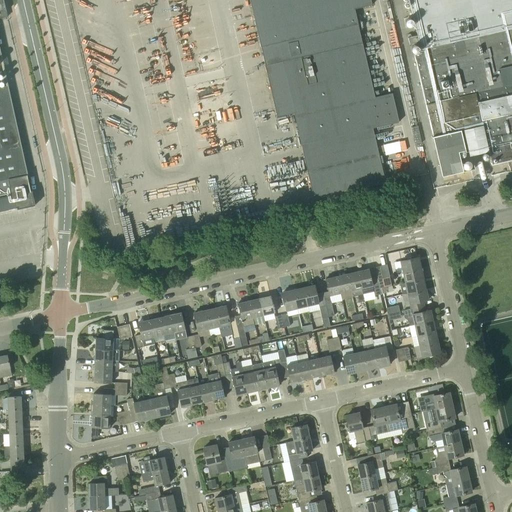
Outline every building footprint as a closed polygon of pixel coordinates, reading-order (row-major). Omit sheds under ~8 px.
[(0,0),(0,211),(8,209),(9,210),(15,209),(15,208),(17,207),(18,209),(35,205),(32,191),(31,191),(0,50),(0,18),(8,16),(3,0),(0,0)] [(293,113),(313,199),(385,183),(381,164),(383,163),(381,156),(379,156),(373,129),(399,123),(392,94),(375,98),(354,9),(372,5),(370,0),(249,0),(276,117),(293,113)] [(511,0),(409,0),(417,35),(408,37),(410,44),(419,42),(421,53),(414,54),(442,176),(463,171),(461,161),(458,152),(465,150),(465,152),(466,152),(461,130),(464,129),(469,155),(488,151),(489,155),(492,165),(511,160),(511,0)] [(400,261),(403,272),(421,268),(419,257),(400,261)] [(384,278),(390,277),(387,264),(381,266),(384,278)] [(375,267),(376,270),(380,288),(386,287),(392,286),(390,277),(384,278),(381,266),(375,267)] [(421,268),(403,272),(405,282),(423,278),(421,268)] [(376,270),(369,272),(369,269),(358,271),(363,294),(373,291),(374,296),(381,294),(380,288),(376,270)] [(347,273),(351,291),(352,296),(363,294),(358,271),(347,273)] [(351,291),(347,273),(336,276),(340,294),(351,291)] [(340,294),(336,276),(326,278),(329,291),(323,293),(328,317),(334,315),(330,296),(340,294)] [(426,289),(423,278),(405,282),(408,293),(426,289)] [(304,288),(308,306),(319,303),(324,327),(331,326),(328,317),(323,293),(317,294),(315,285),(304,288)] [(297,308),(308,306),(304,288),(293,290),(297,308)] [(426,289),(408,293),(402,294),(405,305),(409,304),(410,309),(424,306),(423,301),(428,300),(426,289)] [(286,311),(297,308),(293,290),(282,293),(286,311)] [(274,313),(275,313),(270,295),(259,298),(263,316),(274,313)] [(253,318),(263,316),(259,298),(249,300),(253,318)] [(254,324),(253,318),(249,300),(238,303),(241,315),(235,316),(240,337),(242,346),(248,345),(244,326),(254,324)] [(388,314),(400,311),(399,305),(386,308),(388,314)] [(215,308),(221,333),(232,331),(233,339),(240,337),(235,316),(229,318),(226,306),(215,308)] [(408,320),(410,326),(433,321),(430,310),(426,311),(424,306),(410,309),(403,311),(404,318),(408,320)] [(204,311),(209,329),(210,336),(221,333),(215,308),(204,311)] [(209,329),(204,311),(193,313),(198,331),(209,329)] [(400,311),(388,314),(389,320),(401,317),(400,311)] [(170,315),(174,332),(185,330),(181,312),(170,315)] [(281,315),(284,327),(290,325),(287,313),(281,315)] [(160,317),(164,335),(174,332),(170,315),(160,317)] [(284,327),(281,315),(275,316),(278,328),(284,327)] [(149,319),(153,337),(164,335),(160,317),(149,319)] [(144,346),(155,343),(153,337),(149,319),(138,322),(141,334),(135,336),(138,348),(144,347),(144,346)] [(433,321),(410,326),(409,326),(412,337),(435,331),(433,321)] [(132,336),(129,324),(123,325),(126,338),(132,336)] [(303,332),(313,330),(312,324),(302,327),(303,332)] [(117,327),(120,339),(126,338),(123,325),(117,327)] [(95,349),(120,350),(113,349),(114,338),(113,338),(114,330),(104,330),(103,338),(96,338),(95,349)] [(435,331),(412,337),(414,347),(419,345),(420,346),(438,342),(435,331)] [(193,335),(196,348),(201,346),(198,334),(193,335)] [(186,337),(189,349),(186,350),(188,359),(198,356),(196,348),(193,335),(186,337)] [(384,341),(374,343),(379,367),(390,364),(387,350),(393,348),(390,336),(383,338),(384,341)] [(341,349),(339,337),(332,338),(335,351),(341,349)] [(335,351),(332,338),(326,340),(329,352),(335,351)] [(440,353),(438,342),(420,346),(422,357),(440,353)] [(379,367),(374,343),(363,346),(364,351),(368,369),(379,367)] [(248,348),(249,353),(260,351),(259,345),(248,348)] [(408,347),(402,348),(405,361),(411,359),(408,347)] [(353,354),(352,348),(343,350),(342,351),(343,356),(347,374),(358,371),(353,354)] [(396,350),(398,362),(405,361),(402,348),(396,350)] [(95,360),(119,361),(120,350),(95,349),(95,360)] [(358,371),(368,369),(364,351),(353,354),(358,371)] [(302,380),(298,362),(287,365),(285,353),(278,354),(279,358),(284,378),(290,377),(291,383),(302,380)] [(220,376),(226,375),(223,363),(221,357),(221,354),(213,356),(215,365),(216,365),(218,372),(219,372),(220,376)] [(0,356),(0,369),(10,367),(7,355),(0,356)] [(319,358),(323,375),(334,373),(330,355),(319,358)] [(279,358),(262,362),(268,388),(279,385),(278,379),(284,378),(279,358)] [(319,358),(308,360),(312,378),(323,375),(319,358)] [(118,371),(119,361),(95,360),(94,371),(112,372),(112,371),(118,371)] [(312,378),(308,360),(298,362),(302,380),(312,378)] [(226,375),(231,374),(230,369),(229,362),(226,362),(223,363),(226,375)] [(268,388),(262,362),(252,365),(257,390),(268,388)] [(247,392),(257,390),(252,365),(241,367),(247,392)] [(231,374),(236,395),(247,392),(241,367),(241,366),(236,367),(230,369),(231,374)] [(171,387),(168,375),(166,367),(160,368),(165,389),(171,387)] [(112,372),(94,371),(94,382),(112,383),(112,372)] [(208,375),(209,383),(213,400),(224,397),(220,376),(219,372),(218,372),(208,375)] [(181,407),(192,405),(186,380),(176,383),(174,374),(168,375),(171,387),(176,386),(181,407)] [(197,378),(186,380),(192,405),(202,402),(199,385),(197,378)] [(209,383),(199,385),(202,402),(213,400),(209,383)] [(160,416),(171,414),(165,389),(154,391),(155,398),(160,416)] [(435,402),(437,409),(452,405),(450,392),(434,396),(433,394),(423,396),(425,404),(435,402)] [(93,394),(93,405),(111,406),(111,394),(93,394)] [(3,409),(8,409),(21,409),(21,397),(8,397),(3,399),(3,409)] [(140,421),(149,419),(145,401),(134,404),(133,398),(126,399),(129,410),(132,422),(132,423),(135,422),(140,421)] [(155,398),(145,401),(149,419),(160,416),(155,398)] [(396,404),(384,407),(389,431),(401,428),(403,433),(409,432),(406,418),(400,419),(396,404)] [(92,416),(110,417),(111,406),(93,405),(92,416)] [(452,405),(437,409),(431,410),(433,422),(426,424),(428,430),(441,427),(440,421),(455,418),(452,405)] [(389,431),(384,407),(371,410),(374,425),(369,426),(372,440),(378,438),(377,434),(389,431)] [(8,409),(9,422),(22,421),(21,409),(8,409)] [(132,422),(129,410),(123,411),(126,424),(132,422)] [(126,424),(123,411),(117,412),(120,425),(126,424)] [(356,443),(372,440),(369,426),(362,428),(359,413),(346,416),(350,431),(348,432),(349,439),(355,438),(356,443)] [(110,428),(110,417),(92,416),(92,427),(110,428)] [(406,418),(409,432),(412,431),(415,430),(412,417),(406,418)] [(9,422),(10,434),(22,433),(22,421),(9,422)] [(286,443),(310,437),(307,424),(291,428),(294,440),(285,442),(286,443)] [(428,430),(429,436),(429,437),(433,436),(435,441),(443,439),(445,446),(460,442),(457,430),(443,433),(441,427),(428,430)] [(22,433),(10,434),(4,434),(4,447),(10,446),(23,446),(22,433)] [(418,437),(415,433),(410,438),(413,442),(418,437)] [(260,436),(263,448),(266,460),(272,459),(269,447),(270,447),(267,435),(260,436)] [(247,464),(259,462),(266,460),(263,448),(257,449),(254,436),(241,439),(245,455),(247,464)] [(290,461),(302,458),(308,457),(306,451),(313,450),(310,437),(286,443),(290,461)] [(225,456),(229,470),(238,468),(236,457),(245,455),(241,439),(228,442),(231,455),(225,456)] [(460,442),(445,446),(446,454),(437,456),(438,459),(431,461),(432,468),(450,464),(448,458),(463,455),(460,442)] [(222,472),(229,470),(225,456),(219,458),(216,445),(204,448),(207,465),(220,462),(222,472)] [(10,446),(11,459),(24,458),(23,446),(10,446)] [(395,450),(397,458),(405,456),(403,448),(395,450)] [(357,465),(360,478),(376,475),(374,469),(383,467),(380,453),(368,456),(369,462),(357,465)] [(130,477),(127,463),(125,455),(119,457),(124,479),(130,477)] [(144,461),(143,461),(146,474),(167,469),(164,456),(150,460),(144,461)] [(113,467),(115,466),(118,480),(124,479),(119,457),(111,459),(113,467)] [(24,470),(24,458),(11,459),(11,469),(11,471),(12,471),(24,470)] [(290,461),(294,480),(318,475),(315,461),(303,464),(302,458),(290,461)] [(430,475),(443,472),(444,475),(447,477),(444,478),(446,484),(453,483),(469,479),(466,467),(451,470),(450,464),(432,468),(428,469),(430,475)] [(269,475),(267,466),(261,468),(263,477),(269,475)] [(160,491),(159,485),(170,483),(167,469),(146,474),(142,475),(143,482),(153,480),(155,486),(145,488),(146,494),(160,491)] [(318,475),(294,480),(298,500),(311,497),(310,491),(321,488),(318,475)] [(376,475),(360,478),(363,491),(375,489),(376,495),(389,492),(398,490),(396,481),(387,483),(386,478),(377,480),(376,475)] [(104,488),(104,483),(107,483),(106,476),(94,476),(94,483),(89,483),(89,496),(105,496),(119,495),(119,488),(104,488)] [(446,484),(448,497),(443,498),(444,504),(458,501),(456,495),(471,492),(469,479),(453,483),(446,484)] [(247,491),(246,484),(227,489),(228,495),(215,498),(218,511),(242,505),(239,493),(240,492),(247,491)] [(130,503),(147,500),(149,511),(154,511),(176,507),(173,494),(161,497),(160,491),(146,494),(146,495),(129,498),(130,503)] [(376,495),(378,500),(366,503),(367,511),(385,511),(391,511),(389,498),(390,498),(389,492),(376,495)] [(311,497),(298,500),(300,506),(301,511),(326,511),(324,500),(318,501),(316,495),(311,497)] [(102,511),(116,511),(116,509),(105,509),(105,496),(89,496),(90,510),(102,509),(102,511)] [(459,511),(475,511),(474,504),(459,507),(458,501),(444,504),(446,511),(458,508),(459,511)]
